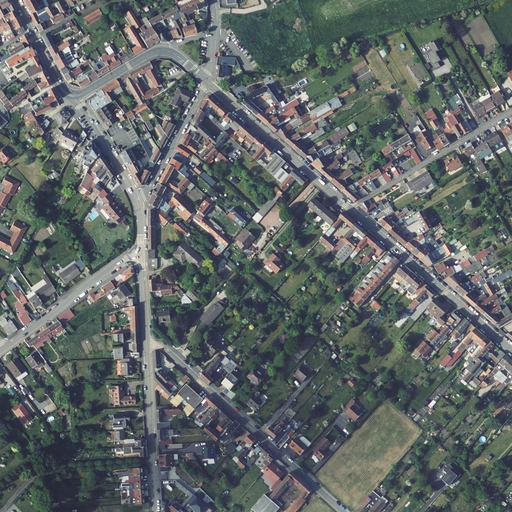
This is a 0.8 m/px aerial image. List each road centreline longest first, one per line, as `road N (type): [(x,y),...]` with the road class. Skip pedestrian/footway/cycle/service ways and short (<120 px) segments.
road 1 (residential): [(343,511),(164,348),(146,343)]
road 2 (secondary): [(511,351),(349,208)]
road 3 (secondary): [(349,208),(206,80)]
road 4 (residential): [(511,113),(349,208)]
road 5 (residential): [(146,343),(156,511)]
road 6 (residential): [(6,346),(124,259),(141,257)]
road 7 (secondary): [(206,80),(160,51),(73,94)]
road 8 (residential): [(206,80),(138,207)]
road 9 (residential): [(138,207),(73,94)]
